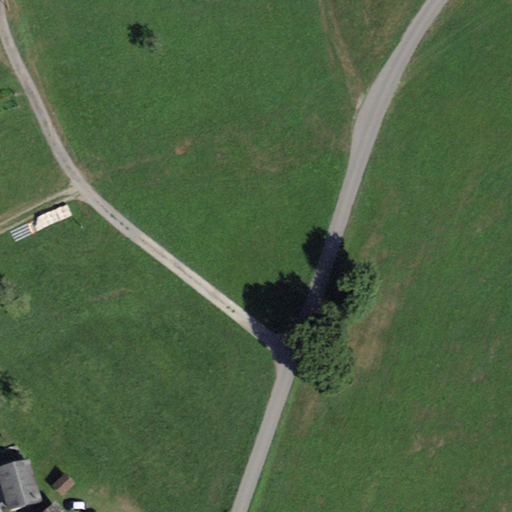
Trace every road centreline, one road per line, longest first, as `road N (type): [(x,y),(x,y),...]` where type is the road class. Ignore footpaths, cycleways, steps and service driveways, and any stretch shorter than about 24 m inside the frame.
road 1 (track): [(238,511),(399,65),(441,0)]
road 2 (track): [(0,19),(68,173),(292,356)]
